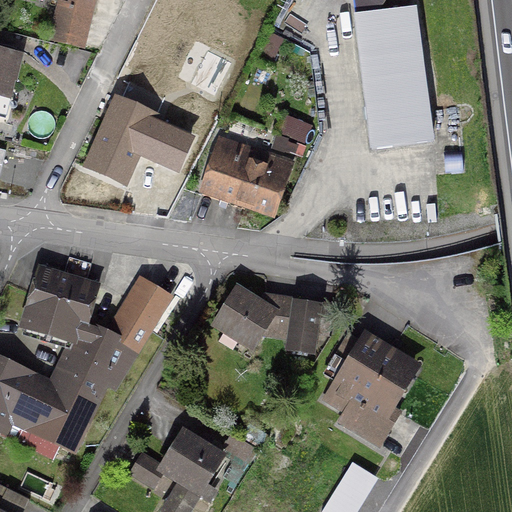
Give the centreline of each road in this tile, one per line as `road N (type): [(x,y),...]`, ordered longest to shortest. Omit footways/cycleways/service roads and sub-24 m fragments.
road 1 (residential): [(253,246),(288,267),(387,290),(476,356),(477,368),(388,511)]
road 2 (residential): [(69,511),(207,283),(218,247)]
road 3 (residential): [(27,223),(138,0)]
road 4 (residential): [(27,223),(218,247)]
